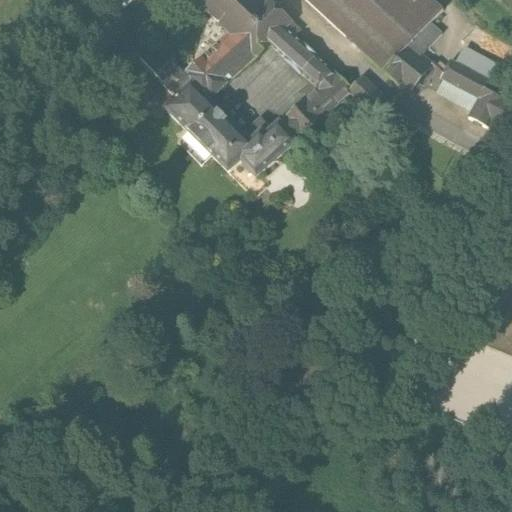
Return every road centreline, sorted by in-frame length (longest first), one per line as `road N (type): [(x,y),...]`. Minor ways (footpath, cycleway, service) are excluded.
road 1 (track): [(0,189),(155,0)]
road 2 (track): [(511,56),(468,38),(407,108)]
